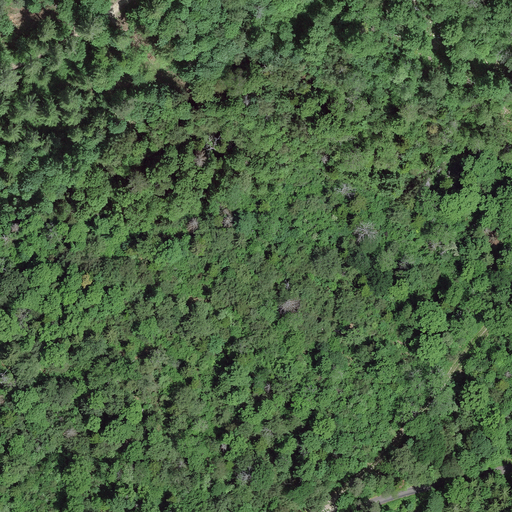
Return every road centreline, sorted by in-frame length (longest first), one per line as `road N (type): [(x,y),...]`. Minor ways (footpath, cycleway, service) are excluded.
road 1 (track): [(327,511),(376,464),(511,294)]
road 2 (unclassified): [(511,467),(358,511)]
road 3 (track): [(0,72),(69,38),(121,0)]
